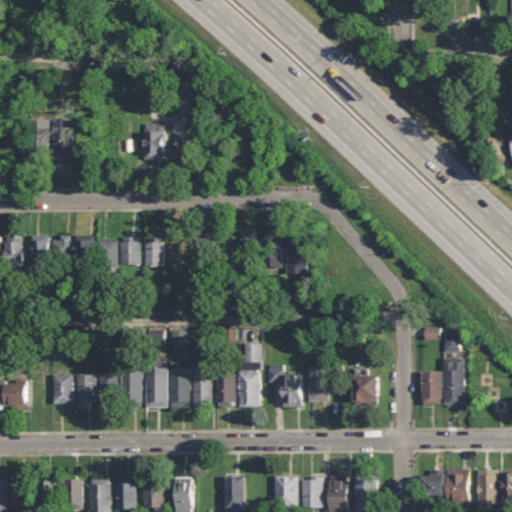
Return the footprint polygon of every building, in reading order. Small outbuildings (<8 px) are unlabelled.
[(449,34),(464,34),(464,18),(449,18),(449,34)] [(487,35),(487,19),(470,18),(469,34),(487,35)] [(147,158),(167,158),(167,119),(147,119),(147,158)] [(32,120),(32,158),(48,158),(48,120),(32,120)] [(54,159),(73,159),(73,120),(54,120),(54,159)] [(492,159),(506,159),(506,125),(492,125),(492,159)] [(241,232),(241,261),(257,261),(257,232),(241,232)] [(267,267),(284,267),(284,232),(267,232),(267,267)] [(34,259),(51,259),(51,234),(34,234),(34,259)] [(56,260),(73,260),(73,234),(56,234),(56,260)] [(78,234),(78,261),(97,261),(97,234),(78,234)] [(306,234),(288,234),(288,268),(306,268),(306,234)] [(26,235),(8,235),(8,265),(26,265),(26,235)] [(144,263),(144,235),(124,235),(124,263),(144,263)] [(197,236),(197,268),(215,268),(215,236),(197,236)] [(121,270),(121,238),(102,238),(102,270),(121,270)] [(149,265),(166,265),(166,241),(149,241),(149,265)] [(424,338),(424,326),(437,326),(437,338),(424,338)] [(190,345),(190,329),(174,329),(174,345),(190,345)] [(444,349),(444,332),(458,332),(458,349),(444,349)] [(244,358),(244,340),(258,340),(258,358),(244,358)] [(445,357),(445,404),(467,403),(467,357),(445,357)] [(52,363),(32,363),(32,408),(52,408),(52,363)] [(303,406),(303,374),(286,374),(286,363),(270,363),(270,382),(284,382),(284,406),(303,406)] [(195,366),(195,404),(212,404),(212,366),(195,366)] [(330,366),(311,366),(311,401),(330,401),(330,366)] [(148,406),(168,406),(168,367),(148,367),(148,406)] [(171,368),(171,406),(191,406),(191,368),(171,368)] [(242,405),(262,405),(262,369),(242,368),(242,405)] [(355,404),(381,404),(381,373),(371,373),(371,368),(355,368),(355,404)] [(144,401),(144,370),(124,370),(124,401),(144,401)] [(424,370),(423,397),(426,397),(426,403),(442,404),(442,397),(444,397),(444,370),(424,370)] [(74,402),(74,373),(56,373),(56,402),(74,402)] [(79,373),(79,407),(97,407),(97,373),(79,373)] [(101,406),(119,406),(119,373),(101,373),(101,406)] [(218,406),(237,406),(237,374),(218,374),(218,406)] [(28,409),(28,380),(9,380),(9,409),(28,409)] [(427,475),(427,494),(449,494),(449,468),(433,469),(433,475),(427,475)] [(450,468),(450,503),(471,503),(471,468),(450,468)] [(480,468),(481,502),(500,502),(500,468),(480,468)] [(511,471),(503,471),(504,502),(511,501),(511,471)] [(300,474),(277,474),(277,506),(300,506),(300,474)] [(358,510),(380,510),(380,474),(358,474),(358,510)] [(226,508),(246,508),(246,475),(226,475),(226,508)] [(325,475),(304,475),(304,507),(325,507),(325,475)] [(331,511),(350,511),(350,475),(331,475),(331,511)] [(177,476),(177,511),(195,511),(195,476),(177,476)] [(138,477),(119,477),(119,508),(138,508),(138,477)] [(0,511),(10,511),(10,478),(0,478),(0,511)] [(14,507),(29,507),(29,478),(14,478),(14,507)] [(42,478),(42,509),(59,509),(59,478),(42,478)] [(85,509),(85,478),(67,478),(67,509),(85,509)] [(113,511),(113,478),(92,478),(92,511),(113,511)] [(146,482),(146,509),(165,509),(165,482),(146,482)]
